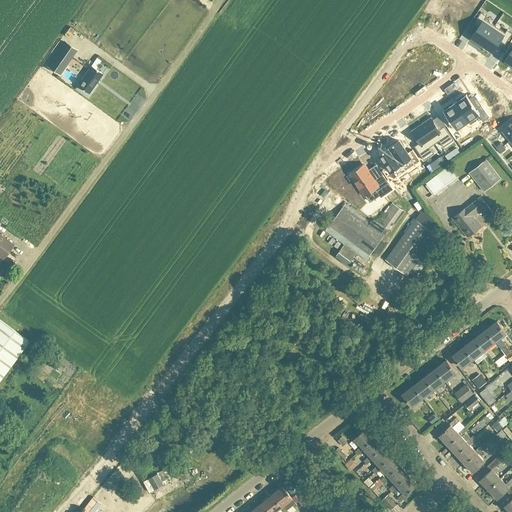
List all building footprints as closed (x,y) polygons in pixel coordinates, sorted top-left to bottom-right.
[(482,44),(495,25),(485,18),(487,15),(481,12),(474,23),(479,26),(471,37),(482,44)] [(495,25),(482,44),(493,52),(500,40),(505,44),(511,33),(511,32),(507,29),(505,32),(495,25)] [(59,74),(76,50),(65,42),(48,66),(59,74)] [(98,64),(102,60),(98,55),(93,59),(98,64)] [(89,92),(93,86),(82,78),(69,98),(81,107),(91,94),(89,92)] [(457,101),(455,102),(468,122),(479,114),(483,120),(489,116),(481,105),(476,108),(466,94),(464,95),(463,94),(456,99),(457,101)] [(445,109),(443,110),(453,124),(448,127),(456,139),(461,135),(457,129),(468,122),(455,102),(452,104),(451,102),(444,107),(445,109)] [(422,125),(435,144),(439,141),(443,147),(454,140),(444,126),(439,129),(433,119),(432,118),(422,125)] [(511,121),(501,130),(510,140),(511,138),(511,121)] [(435,144),(422,125),(412,131),(419,143),(414,146),(424,160),(434,153),(430,147),(435,144)] [(391,146),(389,147),(405,171),(420,161),(412,149),(407,153),(399,140),(398,141),(396,140),(390,144),(391,146)] [(380,153),(378,154),(387,167),(382,170),(390,181),(405,171),(389,147),(387,149),(385,147),(379,152),(380,153)] [(484,191),(501,178),(486,159),(469,172),(484,191)] [(439,166),(435,160),(428,165),(432,170),(439,166)] [(364,164),(350,174),(364,195),(365,195),(375,188),(379,195),(381,197),(393,189),(381,172),(373,177),(368,170),(364,164)] [(447,165),(427,181),(434,190),(454,174),(447,165)] [(476,211),(476,212),(487,204),(481,196),(467,207),(467,206),(452,218),(468,237),(482,226),(472,214),(476,211)] [(370,255),(403,210),(392,202),(378,222),(373,219),(369,224),(344,205),(329,225),(370,255)] [(419,212),(415,218),(435,232),(438,228),(429,215),(425,211),(419,212)] [(328,226),(334,218),(329,214),(323,222),(328,226)] [(414,218),(385,259),(407,274),(436,233),(414,218)] [(0,255),(3,258),(14,245),(0,234),(0,255)] [(379,255),(388,243),(382,239),(373,250),(379,255)] [(0,319),(0,379),(29,341),(0,319)] [(486,330),(495,342),(506,333),(497,321),(486,330)] [(475,338),(484,350),(495,342),(486,330),(475,338)] [(464,347),(473,359),(484,350),(475,338),(464,347)] [(505,355),(511,362),(511,360),(511,349),(510,351),(505,345),(501,349),(505,355)] [(473,359),(464,347),(453,355),(462,367),(473,359)] [(435,369),(444,381),(455,372),(446,360),(435,369)] [(435,369),(424,377),(433,389),(444,381),(435,369)] [(414,386),(423,397),(433,389),(424,377),(414,386)] [(466,384),(455,393),(461,402),(473,393),(466,384)] [(423,397),(414,386),(402,394),(411,406),(423,397)] [(479,393),(489,405),(495,400),(485,388),(479,393)] [(476,396),(464,405),(469,410),(480,401),(476,396)] [(459,433),(458,432),(453,427),(459,421),(456,417),(449,423),(450,425),(439,435),(448,444),(459,433)] [(479,422),(470,430),(475,435),(483,427),(479,422)] [(464,427),(458,432),(459,433),(448,444),(456,454),(468,443),(466,442),(461,436),(468,430),(464,427)] [(363,448),(375,437),(366,428),(354,438),(361,446),(355,451),(358,455),(364,449),(363,448)] [(473,436),(466,442),(468,443),(456,454),(464,463),(476,452),(475,451),(470,445),(476,439),(473,436)] [(363,448),(364,449),(370,455),(364,461),(367,464),(373,459),(371,457),(383,447),(375,437),(363,448)] [(475,451),(476,452),(464,463),(473,472),(485,461),(478,454),(484,448),(481,445),(475,451)] [(334,452),(342,461),(347,456),(339,447),(334,452)] [(371,457),(373,459),(378,465),(372,470),(375,473),(381,468),(380,467),(391,456),(383,447),(371,457)] [(503,451),(497,457),(488,465),(485,468),(489,472),(480,480),(489,489),(500,479),(492,470),(507,456),(503,451)] [(380,467),(381,468),(387,474),(380,480),(383,483),(390,477),(388,476),(400,465),(391,456),(380,467)] [(397,485),(408,475),(400,465),(388,476),(390,477),(395,483),(389,489),(392,492),(398,487),(397,485)] [(166,466),(164,478),(173,479),(174,474),(180,475),(181,469),(166,466)] [(164,484),(157,473),(148,478),(154,489),(164,484)] [(408,475),(397,485),(398,487),(403,493),(397,498),(400,502),(406,496),(405,495),(417,484),(408,475)] [(506,491),(510,494),(511,492),(511,477),(505,484),(500,479),(489,489),(498,499),(506,491)] [(298,493),(293,497),(292,498),(282,486),(272,494),(282,506),(283,506),(287,510),(293,506),(294,507),(298,505),(300,507),(306,502),(298,493)] [(245,496),(248,501),(255,496),(252,492),(245,496)] [(282,511),(288,511),(287,510),(283,506),(282,506),(272,494),(262,502),(270,511),(275,511),(280,509),(282,511)] [(382,500),(391,510),(397,505),(388,495),(382,500)] [(83,510),(83,511),(84,511),(91,511),(99,503),(93,498),(83,510)] [(254,511),(270,511),(262,502),(253,510),(254,511)]
